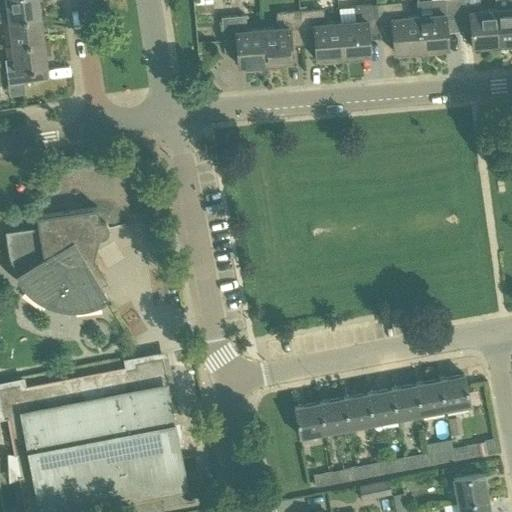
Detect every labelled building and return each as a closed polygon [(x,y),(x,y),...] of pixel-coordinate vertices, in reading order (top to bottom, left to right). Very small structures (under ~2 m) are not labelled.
[(0,21),(6,21),(39,16),(36,0),(3,0),(4,7),(3,7),(0,6),(0,21)] [(193,0),(162,0),(165,29),(175,28),(177,39),(197,37),(193,0)] [(415,0),(416,15),(419,49),(446,47),(445,32),(444,26),(456,25),(453,0),(415,0)] [(453,0),(456,25),(468,24),(468,30),(469,45),(497,42),(495,8),(479,9),(478,0),(453,0)] [(511,0),(509,0),(510,7),(495,8),(497,42),(511,41),(511,0)] [(400,1),(376,3),(378,32),(390,31),(392,51),(419,49),(416,15),(401,16),(400,1)] [(353,20),(338,21),(341,55),(368,53),(366,33),(378,32),(376,3),(352,5),(353,20)] [(321,8),(298,10),(300,38),(311,37),(313,58),(341,55),(338,21),(322,23),(321,8)] [(275,26),(260,28),(263,62),(289,60),(287,39),(300,38),(298,10),(274,12),(275,26)] [(243,14),(220,16),(222,43),(233,42),(235,64),(263,62),(260,28),(244,29),(243,14)] [(39,16),(6,21),(9,45),(42,41),(39,16)] [(46,65),(42,41),(9,45),(11,57),(3,58),(7,83),(32,79),(30,67),(46,65)] [(21,95),(59,93),(58,82),(20,84),(21,95)] [(34,225),(1,229),(4,248),(8,263),(16,277),(28,289),(44,299),(57,303),(71,304),(86,302),(100,296),(103,295),(86,266),(93,262),(89,255),(91,250),(94,236),(95,236),(96,237),(97,237),(98,237),(99,237),(100,237),(101,237),(102,236),(103,236),(104,235),(105,235),(105,234),(106,234),(106,233),(107,232),(107,231),(108,230),(108,229),(108,228),(108,227),(108,226),(108,225),(107,225),(107,224),(107,223),(106,223),(106,222),(105,221),(104,220),(103,219),(102,219),(101,219),(100,218),(99,218),(95,218),(94,206),(83,207),(32,214),(34,225)] [(21,511),(68,511),(187,490),(185,480),(182,481),(175,444),(173,445),(169,446),(165,424),(169,423),(169,424),(171,423),(166,399),(170,398),(162,355),(133,361),(134,366),(124,367),(123,365),(24,385),(24,387),(20,388),(18,382),(0,385),(0,406),(2,415),(5,414),(13,454),(15,454),(15,453),(16,453),(21,475),(19,475),(19,474),(17,475),(24,510),(21,511)] [(438,378),(443,407),(468,402),(463,373),(438,378)] [(415,382),(421,411),(443,407),(438,378),(415,382)] [(391,387),(396,416),(421,411),(415,382),(391,387)] [(366,391),(372,421),(396,416),(391,387),(366,391)] [(342,396),(347,425),(372,421),(366,391),(342,396)] [(347,425),(342,396),(318,401),(324,430),(347,425)] [(324,430),(318,401),(293,406),(298,435),(324,430)] [(477,443),(477,446),(479,455),(487,453),(487,451),(485,441),(477,443)] [(451,448),(454,460),(479,455),(477,446),(477,443),(451,448)] [(429,452),(431,464),(454,460),(451,448),(429,452)] [(429,452),(404,457),(407,469),(431,464),(429,452)] [(380,462),(382,473),(407,469),(404,457),(380,462)] [(382,473),(380,462),(355,466),(358,478),(382,473)] [(332,471),(334,483),(358,478),(355,466),(332,471)] [(334,483),(332,471),(313,475),(315,486),(334,483)] [(454,477),(459,503),(487,497),(483,472),(454,477)] [(387,478),(359,483),(362,499),(390,493),(387,478)] [(394,495),(396,511),(408,511),(409,511),(405,493),(394,495)] [(490,511),(487,497),(459,503),(460,511),(490,511)]
